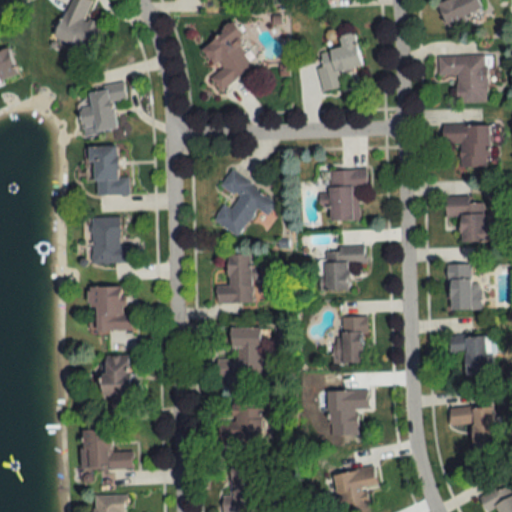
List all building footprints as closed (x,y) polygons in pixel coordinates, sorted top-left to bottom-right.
[(68,0),(53,38),(92,54),(103,26),(83,18),(91,0),(90,0),(68,0)] [(447,0),(437,4),(448,31),(468,24),(465,17),(483,10),(479,0),(447,0)] [(252,68),(236,44),(243,39),(233,24),(201,45),(218,71),(208,78),(217,92),(252,68)] [(362,67),(354,33),(338,37),(341,48),(320,53),(323,66),(316,67),(322,92),(341,88),(338,72),(362,67)] [(0,80),(15,76),(7,49),(0,50),(0,80)] [(437,57),(438,76),(456,76),(457,103),(487,102),(486,55),(437,57)] [(94,132),(116,129),(113,102),(125,100),(123,84),(87,89),(90,116),(80,118),(81,128),(93,126),(94,132)] [(442,126),(442,145),(459,145),(459,167),(489,167),(489,126),(442,126)] [(129,195),(129,177),(118,177),(117,146),(90,147),(91,195),(129,195)] [(237,237),(256,209),(267,216),(277,201),(231,170),(220,186),(237,198),(229,209),(223,205),(212,220),(237,237)] [(359,221),(359,197),(366,197),(366,170),(329,171),(330,221),(359,221)] [(493,242),(492,225),(486,225),(485,196),(444,197),(445,218),(459,218),(460,243),(493,242)] [(119,245),(119,217),(89,217),(90,264),(131,263),(131,245),(119,245)] [(325,246),(324,291),(349,292),(350,265),(364,265),(365,247),(325,246)] [(251,303),(251,254),(227,254),(227,285),(216,285),(215,303),(251,303)] [(447,310),(481,310),(481,284),(471,284),(471,265),(447,265),(447,310)] [(88,288),(89,315),(95,314),(95,332),(130,331),(129,287),(88,288)] [(366,317),(341,317),(341,363),(366,363),(366,317)] [(229,329),(229,358),(216,358),(216,377),(262,377),(262,329),(229,329)] [(448,336),(449,355),(464,354),(465,375),(493,374),(491,335),(448,336)] [(129,356),(102,356),(102,399),(129,399),(129,356)] [(368,391),(332,391),(333,436),(358,435),(357,410),(368,410),(368,391)] [(263,440),(262,396),(228,396),(229,429),(220,429),(220,440),(263,440)] [(450,426),(471,426),(472,446),(495,445),(494,407),(449,408),(450,426)] [(132,469),(132,452),(112,452),(111,430),(80,431),(81,470),(132,469)] [(223,465),(223,511),(255,511),(256,465),(223,465)] [(335,474),(340,511),(366,511),(363,489),(377,487),(373,468),(335,474)] [(511,511),(511,490),(508,482),(478,498),(485,511),(489,511),(496,509),(497,511),(511,511)] [(125,511),(125,496),(94,496),(93,511),(125,511)]
